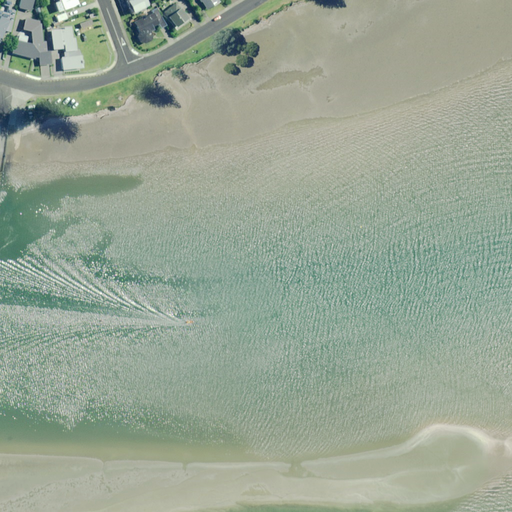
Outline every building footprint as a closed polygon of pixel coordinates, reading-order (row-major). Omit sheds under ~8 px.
[(14,12),(10,11),(12,2),(9,1),(9,0),(4,0),(2,5),(7,6),(7,10),(6,13),(0,11),(0,36),(3,31),(9,33),(14,12)] [(32,0),(20,0),(19,9),(30,12),(32,0)] [(56,0),(57,2),(53,4),(56,14),(77,5),(74,0),(56,0)] [(123,0),(131,14),(150,5),(147,0),(123,0)] [(218,3),(216,0),(198,0),(205,10),(218,3)] [(186,21),(173,3),(162,12),(175,29),(186,21)] [(149,33),(164,26),(155,9),(150,11),(151,13),(143,17),(144,18),(133,23),(136,32),(135,37),(137,42),(143,44),(148,42),(150,36),(149,33)] [(66,19),(64,13),(54,17),(57,23),(66,19)] [(92,24),(89,16),(77,21),(80,29),(92,24)] [(34,58),(38,59),(39,66),(49,65),(49,52),(44,52),(44,42),(39,41),(39,23),(24,19),(21,30),(32,33),(29,45),(24,43),(26,38),(17,35),(12,54),(34,60),(34,58)] [(73,52),(71,26),(47,31),(49,53),(60,52),(62,72),(83,70),(82,55),(69,56),(69,53),(73,52)]
